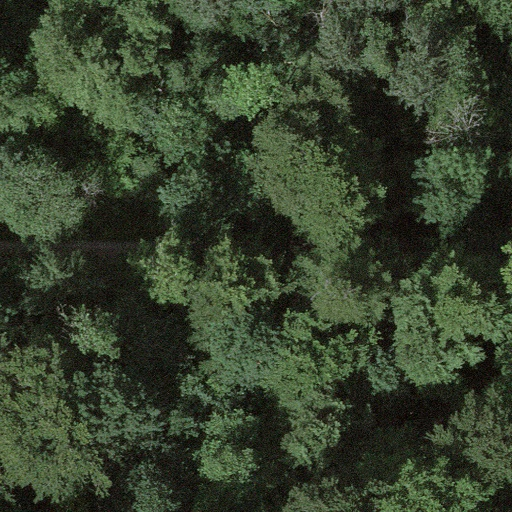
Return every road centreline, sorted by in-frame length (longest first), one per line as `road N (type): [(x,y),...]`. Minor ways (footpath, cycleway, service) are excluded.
road 1 (track): [(511,240),(0,255)]
road 2 (track): [(511,393),(260,511)]
